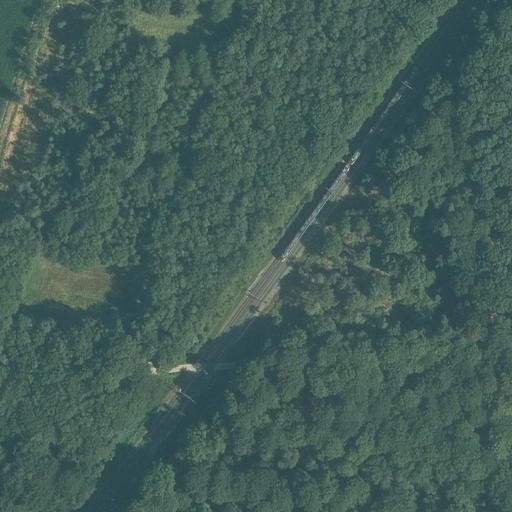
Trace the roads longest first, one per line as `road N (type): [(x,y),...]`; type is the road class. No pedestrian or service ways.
road 1 (track): [(239,364),(511,333)]
road 2 (track): [(162,370),(0,385)]
